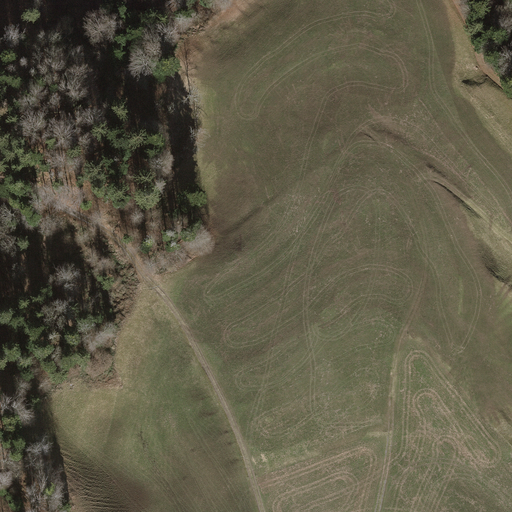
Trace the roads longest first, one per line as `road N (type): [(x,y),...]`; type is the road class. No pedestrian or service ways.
road 1 (track): [(374,511),(399,344),(424,283),(426,245),(408,185),(421,175),(440,178),(511,241)]
road 2 (track): [(260,511),(209,377),(144,270),(111,236),(0,164)]
